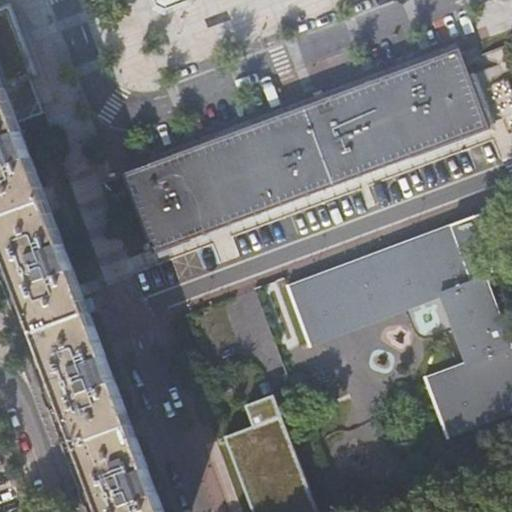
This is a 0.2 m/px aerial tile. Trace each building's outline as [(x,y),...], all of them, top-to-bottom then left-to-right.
[(154,0),(156,5),(165,9),(188,0),(154,0)] [(0,83),(31,72),(5,7),(0,8),(0,83)] [(461,49),(124,174),(153,253),(490,128),(495,140),(511,133),(511,87),(508,78),(476,90),(461,49)] [(163,511),(96,330),(78,292),(82,290),(8,88),(0,91),(0,229),(103,511),(163,511)] [(511,411),(511,345),(510,346),(486,278),(471,237),(457,243),(450,222),(446,223),(447,226),(288,283),(287,280),(284,281),(306,342),(309,341),(307,337),(443,288),(467,357),(427,372),(426,370),(423,371),(427,383),(450,436),(511,411)] [(325,511),(307,462),(298,444),(285,405),(230,426),(262,511),(325,511)]
